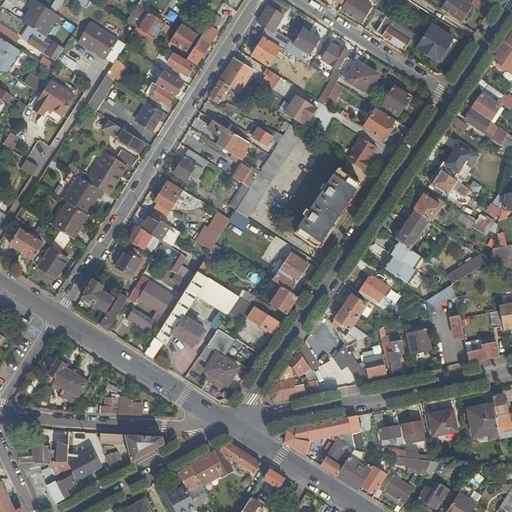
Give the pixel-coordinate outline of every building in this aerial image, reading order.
[(35,12),(26,25),(29,26),(46,38),(54,26),(52,25),(54,22),(52,20),(56,14),(48,9),(33,0),(28,7),(32,10),(35,12)] [(105,0),(101,7),(107,10),(114,1),(112,0),(105,0)] [(357,0),(348,0),(348,1),(348,2),(343,11),(360,23),(370,7),(357,0)] [(443,12),(459,23),(474,0),(450,0),(448,3),(443,12)] [(283,16),(268,6),(257,22),(266,28),(261,36),(263,38),(279,48),(288,53),(292,45),(293,44),(273,31),(283,16)] [(163,36),(169,27),(136,7),(126,22),(135,28),(154,40),(159,33),(163,36)] [(32,10),(23,23),(26,25),(35,12),(32,10)] [(185,60),(195,66),(210,43),(208,41),(222,20),(215,16),(185,60)] [(376,33),(404,50),(413,35),(396,24),(396,25),(385,18),(376,33)] [(112,64),(115,60),(124,46),(123,45),(91,25),(79,43),(112,64)] [(166,47),(169,50),(173,44),(186,53),(198,36),(180,25),(166,47)] [(417,49),(438,62),(452,38),(431,25),(417,49)] [(0,26),(0,37),(14,47),(19,38),(0,26)] [(46,38),(29,26),(21,38),(55,60),(58,56),(63,48),(46,38)] [(135,28),(133,33),(151,45),(154,40),(135,28)] [(303,28),(293,44),(292,45),(309,56),(319,38),(303,28)] [(0,68),(7,73),(19,54),(20,51),(14,47),(0,37),(0,68)] [(268,66),(279,48),(263,38),(252,55),(268,66)] [(511,46),(506,41),(494,59),(511,72),(511,46)] [(321,60),(337,70),(348,52),(340,47),(339,49),(331,44),(321,60)] [(187,77),(193,67),(173,55),(167,64),(173,68),(171,70),(178,75),(180,72),(187,77)] [(64,57),(62,59),(59,63),(72,71),(76,65),(64,57)] [(41,58),(38,62),(49,70),(52,65),(41,58)] [(253,71),(234,59),(220,81),(228,87),(239,93),(241,91),(253,71)] [(377,76),(352,59),(341,75),(340,76),(366,92),(377,76)] [(105,77),(110,80),(110,78),(120,63),(115,60),(112,64),(105,77)] [(280,78),(264,67),(260,72),(265,75),(259,85),(271,92),(280,78)] [(156,85),(174,97),(183,83),(164,71),(156,85)] [(340,76),(341,75),(334,71),(329,78),(331,80),(336,83),(340,76)] [(29,74),(23,83),(35,91),(41,82),(29,74)] [(94,112),(113,82),(110,80),(105,77),(86,106),(94,112)] [(323,104),(337,83),(336,83),(331,80),(318,101),(323,104)] [(33,108),(51,120),(56,112),(61,115),(74,96),(50,81),(33,108)] [(228,87),(220,81),(209,98),(218,103),(228,87)] [(329,108),(343,87),(337,83),(323,104),(329,108)] [(488,85),(483,92),(498,102),(503,96),(488,85)] [(382,105),(398,115),(410,97),(394,87),(382,105)] [(161,101),(168,105),(173,98),(158,88),(156,91),(152,88),(147,95),(151,97),(151,98),(159,103),(161,101)] [(0,99),(6,104),(11,96),(0,89),(0,99)] [(482,93),(472,109),(489,120),(499,106),(482,93)] [(311,114),(312,115),(316,109),(293,94),(289,101),(291,103),(284,114),(302,125),(306,118),(307,119),(311,114)] [(503,96),(498,102),(510,110),(511,107),(511,101),(503,95),(503,96)] [(139,121),(138,124),(151,133),(163,115),(140,100),(132,113),(135,114),(133,117),(136,119),(139,121)] [(19,101),(14,108),(22,113),(26,106),(19,101)] [(226,104),(224,109),(238,115),(241,110),(226,104)] [(499,106),(489,120),(494,123),(504,109),(499,106)] [(362,129),(381,141),(394,120),(375,108),(362,129)] [(501,143),(508,133),(499,126),(498,128),(471,110),(465,119),(501,143)] [(219,116),(216,123),(245,141),(248,135),(219,116)] [(467,127),(454,118),(451,123),(464,131),(467,127)] [(138,153),(145,143),(132,135),(107,120),(101,130),(138,153)] [(245,141),(212,120),(208,128),(233,144),(229,152),(238,158),(243,150),(248,143),(245,141)] [(285,132),(290,125),(284,121),(280,129),(285,132)] [(235,211),(247,218),(255,204),(288,155),(301,133),(290,125),(285,132),(283,135),(270,156),(269,157),(259,173),(249,189),(245,195),(235,211)] [(276,132),(259,125),(258,128),(253,125),(251,129),(252,130),(250,133),(253,135),(252,137),(266,147),(276,132)] [(8,135),(2,144),(11,150),(15,144),(12,142),(14,138),(8,135)] [(346,160),(364,172),(370,161),(368,160),(376,147),(361,137),(346,160)] [(444,162),(439,169),(441,170),(454,179),(465,163),(471,167),(479,155),(467,147),(465,150),(458,145),(446,163),(444,162)] [(206,161),(187,149),(172,173),(185,181),(189,175),(195,179),(206,161)] [(117,158),(132,167),(136,160),(121,150),(117,158)] [(104,193),(108,195),(116,182),(114,180),(120,172),(121,173),(126,166),(104,152),(89,176),(82,172),(79,177),(104,193)] [(262,153),(253,168),(259,173),(269,157),(262,153)] [(20,168),(31,176),(37,167),(26,160),(20,168)] [(53,171),(57,164),(52,161),(47,167),(53,171)] [(244,163),(242,161),(232,177),(234,178),(244,163)] [(253,168),(244,163),(234,178),(243,185),(249,189),(259,173),(253,168)] [(463,179),(471,167),(465,163),(454,179),(457,180),(459,176),(463,179)] [(295,233),(317,248),(324,237),(360,183),(341,171),(342,168),(339,166),(326,185),(323,183),(320,188),(323,190),(310,211),(306,208),(302,214),(306,216),(295,233)] [(454,179),(441,170),(432,185),(448,196),(458,181),(457,180),(454,179)] [(69,204),(86,214),(96,198),(99,200),(104,193),(79,177),(78,177),(63,200),(69,204)] [(169,210),(181,191),(167,182),(155,201),(169,210)] [(471,190),(461,183),(456,189),(466,196),(471,190)] [(239,191),(245,195),(249,189),(243,185),(239,191)] [(229,207),(235,211),(245,195),(239,191),(229,207)] [(504,208),(501,208),(500,210),(499,217),(498,220),(506,218),(508,209),(511,210),(511,209),(511,192),(506,194),(504,208)] [(431,220),(431,221),(441,207),(424,195),(414,210),(431,220)] [(145,203),(141,208),(150,213),(168,225),(171,219),(145,203)] [(60,230),(72,238),(87,215),(86,214),(69,204),(55,227),(60,230)] [(499,217),(500,210),(491,204),(488,209),(499,217)] [(414,210),(395,239),(398,241),(411,250),(431,220),(414,210)] [(240,229),(247,218),(235,211),(231,217),(229,220),(229,222),(240,229)] [(168,225),(150,213),(140,228),(152,236),(158,240),(161,241),(170,226),(168,225)] [(475,222),(463,213),(459,219),(472,227),(475,222)] [(87,215),(72,238),(74,240),(89,216),(87,215)] [(494,241),(497,228),(481,219),(474,229),(494,241)] [(132,234),(128,241),(142,251),(144,249),(152,236),(140,228),(137,226),(135,225),(130,232),(132,234)] [(9,245),(32,260),(43,244),(20,229),(16,236),(12,234),(11,236),(14,238),(9,245)] [(499,246),(505,244),(503,234),(497,236),(499,246)] [(152,236),(144,249),(150,253),(158,240),(152,236)] [(411,250),(398,241),(395,245),(390,254),(392,255),(413,269),(421,257),(411,250)] [(511,270),(511,242),(505,244),(499,246),(493,248),(490,260),(511,270)] [(203,262),(208,265),(219,247),(214,244),(210,251),(203,262)] [(49,247),(37,266),(56,278),(68,259),(49,247)] [(116,267),(132,276),(142,261),(126,251),(116,267)] [(270,279),(281,286),(289,291),(307,264),(291,253),(275,278),(271,276),(270,279)] [(453,284),(490,260),(481,254),(447,276),(453,284)] [(183,255),(172,272),(177,274),(187,257),(183,255)] [(415,270),(413,269),(392,255),(387,264),(385,267),(407,283),(415,270)] [(428,262),(437,268),(441,262),(432,256),(428,262)] [(424,259),(421,257),(413,269),(415,270),(416,271),(424,259)] [(197,271),(205,276),(211,267),(208,265),(203,262),(197,271)] [(418,272),(416,271),(415,270),(407,283),(410,285),(418,272)] [(144,355),(152,360),(162,343),(165,345),(172,333),(192,346),(197,339),(200,340),(205,332),(183,318),(196,297),(226,317),(228,314),(239,298),(205,276),(197,271),(190,283),(180,297),(155,337),(144,355)] [(369,300),(377,306),(389,287),(370,275),(358,293),(369,300)] [(148,282),(141,277),(128,298),(127,299),(134,304),(136,301),(148,282)] [(99,283),(93,279),(82,297),(105,312),(114,299),(105,293),(100,290),(102,289),(103,286),(103,285),(104,283),(100,281),(99,283)] [(173,298),(148,282),(136,301),(161,316),(173,298)] [(426,301),(428,314),(434,312),(432,305),(455,293),(453,284),(426,301)] [(269,304),(286,315),(298,297),(289,291),(281,286),(269,304)] [(343,307),(358,317),(369,300),(358,293),(355,297),(352,295),(343,307)] [(100,327),(107,331),(127,299),(128,298),(121,294),(109,313),(109,312),(100,327)] [(259,327),(273,335),(280,324),(274,320),(263,313),(252,306),(239,298),(228,314),(243,324),(246,318),(259,327)] [(252,306),(263,313),(267,306),(256,299),(252,306)] [(511,303),(500,307),(504,330),(511,328),(511,303)] [(350,330),(358,317),(343,307),(335,320),(340,323),(350,330)] [(454,338),(464,337),(459,315),(450,317),(454,338)] [(502,329),(500,316),(490,318),(492,331),(502,329)] [(259,327),(258,329),(271,338),(273,335),(259,327)] [(411,354),(431,350),(427,330),(407,334),(411,354)] [(357,341),(347,334),(346,336),(340,331),(337,333),(339,336),(345,344),(347,347),(357,341)] [(332,361),(340,350),(345,344),(339,336),(303,358),(311,370),(318,367),(318,366),(320,365),(321,366),(332,361)] [(382,345),(389,374),(401,371),(398,352),(403,350),(401,340),(391,342),(391,343),(382,345)] [(469,363),(499,357),(495,343),(482,346),(482,349),(467,353),(469,363)] [(358,377),(366,375),(362,370),(358,363),(347,347),(345,344),(340,350),(358,377)] [(205,347),(198,358),(208,365),(204,372),(227,386),(233,377),(229,376),(235,367),(205,347)] [(272,402),(305,396),(303,384),(295,386),(294,380),(294,378),(297,377),(300,378),(307,374),(312,371),(311,370),(303,358),(298,351),(288,365),(268,395),(272,402)] [(373,367),(366,369),(368,378),(386,374),(383,358),(371,360),(373,367)] [(77,397),(87,381),(65,367),(66,365),(58,359),(49,373),(57,379),(54,382),(77,397)] [(358,363),(362,370),(366,369),(373,367),(371,360),(358,363)] [(229,376),(233,377),(238,369),(235,367),(229,376)] [(310,395),(320,393),(318,380),(308,381),(310,395)] [(495,417),(498,432),(511,428),(511,412),(507,414),(503,394),(492,397),(496,416),(495,417)] [(100,414),(142,416),(142,408),(137,407),(137,404),(132,404),(132,402),(126,402),(126,398),(120,398),(120,399),(106,398),(105,407),(100,407),(100,414)] [(495,417),(493,404),(484,406),(484,408),(468,411),(473,436),(498,432),(495,417)] [(453,410),(429,415),(433,436),(457,432),(453,410)] [(381,414),(374,415),(377,430),(379,430),(384,429),(381,414)] [(357,416),(348,418),(351,428),(352,428),(354,434),(360,433),(357,416)] [(351,428),(348,418),(331,421),(287,430),(285,443),(306,456),(309,443),(314,444),(315,435),(339,431),(351,428)] [(422,422),(403,425),(406,444),(409,444),(414,445),(415,443),(426,440),(422,422)] [(386,428),(384,429),(379,430),(382,445),(396,442),(396,443),(402,442),(398,426),(391,427),(391,424),(386,425),(386,428)] [(352,436),(351,428),(339,431),(340,435),(337,439),(354,446),(352,436)] [(163,437),(100,434),(100,442),(127,444),(131,462),(164,444),(163,437)] [(354,449),(354,446),(337,439),(335,443),(342,447),(353,452),(354,449)] [(68,455),(69,441),(59,441),(58,451),(52,451),(52,449),(50,449),(50,446),(44,446),(44,445),(34,445),(34,462),(68,462),(68,455)] [(229,442),(191,463),(201,483),(202,484),(229,469),(224,459),(229,457),(254,473),(261,463),(229,442)] [(335,443),(330,451),(337,455),(342,447),(335,443)] [(367,454),(354,446),(354,449),(353,452),(343,468),(337,476),(358,489),(362,484),(370,470),(360,464),(367,454)] [(343,468),(353,452),(342,447),(337,455),(333,462),(343,468)] [(68,455),(68,462),(68,463),(71,468),(77,480),(102,467),(93,450),(81,456),(68,455)] [(330,451),(321,466),(337,476),(343,468),(333,462),(337,455),(330,451)] [(117,452),(104,455),(112,469),(123,463),(117,452)] [(432,460),(406,457),(399,456),(394,465),(426,469),(432,460)] [(499,466),(504,463),(504,461),(501,457),(496,460),(499,466)] [(440,462),(432,460),(426,469),(425,472),(431,475),(440,462)] [(40,463),(23,464),(28,475),(37,474),(44,473),(44,471),(40,463)] [(37,474),(53,505),(70,496),(67,490),(76,484),(70,473),(66,475),(67,478),(57,483),(56,481),(53,476),(58,474),(71,468),(68,463),(58,463),(59,465),(44,471),(44,473),(37,474)] [(191,463),(177,471),(184,485),(188,491),(201,483),(191,463)] [(373,466),(370,470),(362,484),(376,493),(387,475),(373,466)] [(262,478),(267,481),(278,487),(284,479),(268,469),(262,478)] [(67,478),(66,475),(60,478),(56,481),(57,483),(67,478)] [(404,503),(414,488),(394,475),(384,491),(404,503)] [(257,498),(261,491),(267,481),(262,478),(252,495),(257,498)] [(14,511),(1,481),(0,481),(0,511),(23,511),(21,507),(14,511)] [(201,483),(188,491),(192,498),(205,491),(202,484),(201,483)] [(511,487),(511,484),(502,485),(499,489),(507,494),(511,487)] [(188,491),(184,485),(168,494),(178,511),(186,511),(196,507),(192,498),(188,491)] [(447,507),(453,497),(436,485),(432,491),(426,487),(419,498),(437,509),(442,502),(445,504),(444,506),(447,507)] [(511,511),(511,487),(507,494),(499,508),(504,511),(511,511)] [(261,501),(278,511),(281,511),(285,506),(261,491),(257,498),(261,501)] [(477,503),(459,492),(458,494),(475,505),(477,503)] [(471,511),(475,505),(458,494),(446,511),(471,511)] [(258,505),(261,501),(257,498),(252,495),(241,511),(260,511),(263,509),(258,505)] [(149,511),(144,501),(134,506),(135,508),(127,511),(149,511)]
